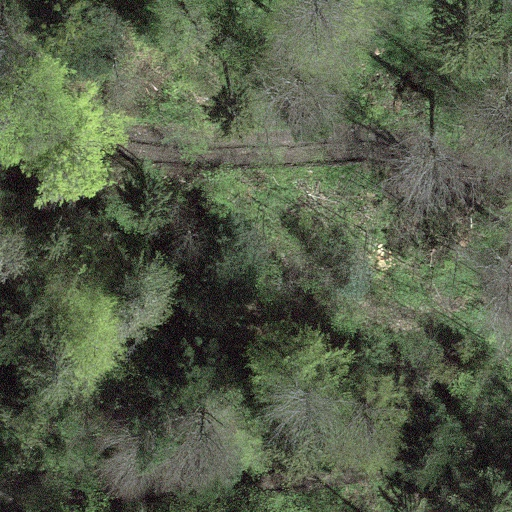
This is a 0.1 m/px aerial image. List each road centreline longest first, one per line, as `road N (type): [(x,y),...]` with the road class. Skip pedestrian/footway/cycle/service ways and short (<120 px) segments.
road 1 (track): [(511,175),(397,146),(37,130),(0,112)]
road 2 (track): [(511,430),(162,488),(0,492)]
